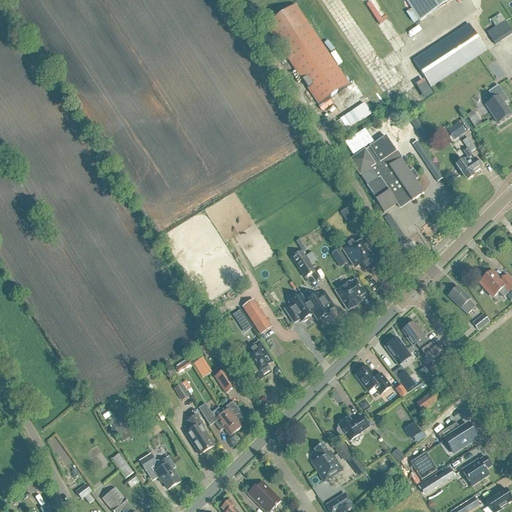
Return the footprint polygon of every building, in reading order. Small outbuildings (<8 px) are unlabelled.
[(406,0),(420,21),(452,0),(406,0)] [(349,86),(296,6),(266,26),(318,106),(349,86)] [(495,46),(511,35),(511,33),(500,16),(491,22),(495,28),(486,33),(495,46)] [(401,19),(395,22),(401,33),(407,29),(401,19)] [(430,90),(486,53),(468,26),(412,64),(430,90)] [(414,31),(401,41),(408,50),(421,40),(414,31)] [(485,106),(497,125),(511,116),(503,105),(508,102),(497,87),(487,93),(493,101),(485,106)] [(473,113),(466,117),(475,130),(481,126),(473,113)] [(409,121),(424,144),(430,140),(417,122),(414,117),(409,121)] [(426,125),(431,138),(436,136),(431,123),(426,125)] [(453,142),(465,134),(458,124),(446,132),(453,142)] [(364,130),(344,144),(354,158),(349,161),(359,176),(360,176),(367,187),(366,187),(376,201),(375,202),(383,214),(396,205),(398,208),(410,201),(411,203),(423,194),(415,181),(418,179),(412,170),(409,173),(400,160),(399,160),(395,153),(396,153),(385,137),(374,145),(364,130)] [(466,159),(454,168),(465,183),(466,182),(472,178),(470,176),(481,169),(474,159),(473,160),(471,156),(472,156),(470,154),(475,150),(468,139),(461,143),(467,151),(462,154),(466,159)] [(411,146),(437,183),(442,180),(417,142),(411,146)] [(383,219),(400,245),(405,241),(388,216),(383,219)] [(312,247),(318,243),(311,234),(305,238),(312,247)] [(300,240),(296,243),(302,253),(307,250),(300,240)] [(351,242),(341,249),(354,268),(360,264),(364,271),(378,262),(365,242),(355,248),(351,242)] [(337,262),(342,259),(337,251),(333,254),(337,262)] [(301,254),(291,261),(303,280),(313,273),(301,254)] [(442,280),(449,271),(440,264),(433,273),(442,280)] [(503,299),(511,290),(511,283),(505,277),(500,281),(491,272),(479,284),(493,298),(498,293),(503,299)] [(335,293),(347,312),(352,309),(353,310),(357,307),(356,306),(361,303),(358,298),(364,295),(356,281),(350,285),(349,284),(335,293)] [(457,287),(447,298),(460,311),(461,310),(467,316),(475,308),(469,302),(470,300),(457,287)] [(300,296),(317,322),(329,314),(328,312),(334,308),(324,293),(318,297),(317,295),(305,303),(300,296)] [(317,322),(300,296),(288,304),(289,307),(284,310),(293,325),(299,321),(300,324),(312,316),(317,322)] [(252,301),(242,308),(260,336),(271,329),(252,301)] [(239,312),(233,316),(238,324),(245,320),(239,312)] [(483,315),(471,324),(478,332),(489,323),(483,315)] [(423,356),(431,350),(426,343),(426,344),(423,340),(424,339),(413,323),(401,332),(406,339),(405,340),(411,348),(419,343),(421,347),(418,349),(423,356)] [(398,367),(410,359),(396,340),(384,349),(398,367)] [(212,341),(200,348),(206,359),(219,352),(212,341)] [(267,358),(271,364),(272,364),(259,344),(249,350),(253,356),(243,362),(256,383),(270,374),(262,362),(267,358)] [(198,356),(189,359),(191,366),(201,363),(198,356)] [(210,371),(222,364),(218,358),(206,365),(210,371)] [(427,365),(431,370),(437,367),(434,361),(427,365)] [(187,362),(175,370),(178,374),(190,366),(187,362)] [(366,367),(354,377),(367,394),(373,389),(379,397),(390,388),(382,377),(376,381),(366,367)] [(214,378),(225,395),(237,388),(225,371),(214,378)] [(431,380),(438,375),(434,371),(428,376),(431,380)] [(410,377),(414,384),(419,380),(415,373),(410,377)] [(199,392),(195,388),(202,383),(196,376),(185,384),(193,396),(199,392)] [(413,388),(405,378),(399,382),(407,393),(413,388)] [(173,390),(181,402),(189,397),(181,385),(173,390)] [(401,400),(406,396),(401,388),(395,391),(401,400)] [(422,414),(439,402),(433,393),(416,405),(422,414)] [(364,401),(359,405),(362,411),(368,407),(364,401)] [(227,411),(222,415),(236,433),(242,429),(238,423),(244,419),(233,403),(225,408),(227,411)] [(210,414),(204,405),(197,410),(209,427),(214,424),(220,432),(223,430),(229,438),(236,433),(222,415),(217,409),(210,414)] [(401,418),(408,427),(417,420),(410,411),(401,418)] [(198,456),(213,448),(200,427),(201,426),(196,417),(186,423),(191,432),(186,435),(198,456)] [(336,430),(336,433),(340,439),(344,436),(348,443),(360,435),(359,435),(368,429),(361,417),(355,421),(356,423),(353,425),(349,419),(338,427),(339,428),(336,430)] [(110,424),(121,443),(130,437),(119,419),(110,424)] [(475,440),(467,426),(455,434),(451,428),(437,436),(442,443),(444,442),(452,453),(462,446),(463,448),(475,440)] [(335,451),(343,463),(352,456),(343,445),(335,451)] [(324,483),(342,471),(330,453),(328,454),(322,446),(314,451),(319,460),(311,465),(324,483)] [(398,451),(393,457),(399,463),(404,458),(398,451)] [(425,454),(409,464),(421,481),(436,471),(425,454)] [(118,456),(112,461),(126,480),(133,475),(118,456)] [(156,465),(150,456),(139,463),(144,472),(152,467),(155,472),(154,473),(159,480),(161,479),(168,490),(179,483),(171,470),(174,469),(168,459),(156,466),(156,465)] [(491,467),(485,458),(479,462),(478,461),(461,472),(471,488),(488,477),(485,471),(491,467)] [(454,478),(450,470),(435,480),(439,487),(454,478)] [(139,486),(148,476),(143,471),(134,481),(139,486)] [(271,511),(270,510),(279,502),(262,483),(254,489),(253,488),(246,494),(262,511),(271,511)] [(85,486),(76,493),(81,500),(90,493),(85,486)] [(134,511),(135,511),(134,511),(133,511),(114,488),(101,500),(111,511),(119,511),(121,511),(134,511)] [(498,494),(485,502),(490,511),(498,511),(507,507),(506,506),(511,502),(511,500),(505,490),(498,494)] [(335,504),(326,510),(327,511),(342,511),(350,507),(346,500),(337,506),(335,504)] [(472,500),(458,508),(460,511),(470,511),(477,508),(472,500)] [(235,511),(232,508),(233,507),(228,502),(221,509),(223,511),(235,511)]
